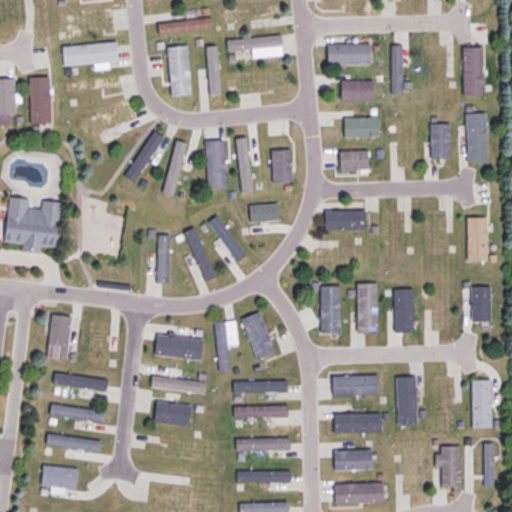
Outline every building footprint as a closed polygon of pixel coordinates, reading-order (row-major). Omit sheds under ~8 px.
[(154,24),(156,36),(209,30),(208,18),(154,24)] [(247,50),(248,59),(280,57),(278,36),(224,40),(225,52),(247,50)] [(61,67),(115,62),(114,42),(59,47),(61,67)] [(367,45),(324,45),(324,65),(367,65),(367,45)] [(188,96),(185,47),(164,48),(167,97),(188,96)] [(47,78),(27,78),(27,125),(47,125),(47,78)] [(0,79),(0,125),(12,125),(11,79),(0,79)] [(370,102),(370,82),(337,82),(337,102),(370,102)] [(464,164),(484,164),(484,114),(464,114),(464,164)] [(447,160),(447,125),(427,125),(427,160),(447,160)] [(161,139),(152,133),(121,177),(130,183),(161,139)] [(203,189),(222,189),(222,142),(203,142),(203,189)] [(269,182),(288,182),(288,151),(269,151),(269,182)] [(336,152),(336,171),(365,171),(365,152),(336,152)] [(58,203),(38,201),(38,208),(25,207),(26,199),(5,197),(1,241),(19,243),(18,252),(37,253),(38,246),(54,247),(58,203)] [(246,206),(247,222),(276,220),(275,204),(246,206)] [(322,230),(363,230),(363,211),(322,211),(322,230)] [(241,253),(215,216),(205,222),(232,259),(241,253)] [(484,218),(465,218),(465,262),(484,262),(484,218)] [(166,283),(166,236),(154,236),(154,283),(166,283)] [(375,333),(375,283),(354,283),(354,333),(375,333)] [(318,334),(337,334),(337,286),(318,286),(318,334)] [(488,322),(488,288),(468,288),(468,322),(488,322)] [(392,333),(411,333),(411,290),(392,290),(392,333)] [(254,360),(272,354),(258,313),(240,319),(254,360)] [(65,360),(67,316),(47,315),(45,359),(65,360)] [(88,320),(106,322),(102,360),(84,358),(88,320)] [(216,371),(228,370),(225,346),(235,345),(232,321),(212,323),(216,371)] [(198,360),(199,339),(153,336),(151,357),(198,360)] [(55,372),(104,379),(103,389),(53,382),(55,372)] [(332,375),(379,375),(380,394),(332,395),(332,375)] [(203,382),(148,377),(147,389),(202,395),(203,382)] [(412,377),(412,424),(392,425),(392,377),(412,377)] [(450,378),(450,425),(430,425),(430,377),(450,378)] [(232,381),(282,380),(282,390),(232,391),(232,381)] [(469,429),(488,429),(488,380),(469,380),(469,429)] [(150,423),(186,426),(188,406),(152,402),(150,423)] [(50,404),(99,411),(98,421),(49,414),(50,404)] [(233,405),(283,405),(283,415),(233,415),(233,405)] [(333,413),(380,412),(382,432),(333,433),(333,413)] [(49,434),(99,440),(98,451),(48,444),(49,434)] [(147,452),(188,456),(190,438),(149,434),(147,452)] [(234,438),(284,437),(284,447),(234,448),(234,438)] [(402,440),(421,440),(421,492),(402,492),(402,440)] [(490,445),(480,445),(480,487),(490,487),(490,445)] [(437,469),(437,488),(458,488),(458,447),(434,447),(434,469),(437,469)] [(335,450),(382,449),(383,469),(335,470),(335,450)] [(37,486),(72,490),(74,469),(39,465),(37,486)] [(235,471),(285,470),(285,480),(235,481),(235,471)] [(333,482),(380,481),(381,501),(333,502),(333,482)] [(148,482),(190,487),(188,508),(146,503),(148,482)] [(234,500),(284,500),(284,510),(234,511),(234,500)]
